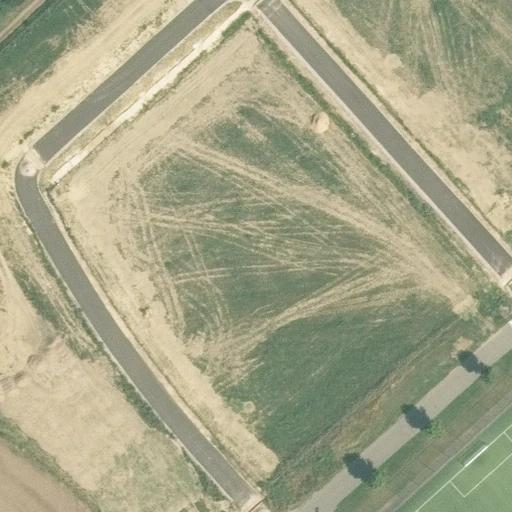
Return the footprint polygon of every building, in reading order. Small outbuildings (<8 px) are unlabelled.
[(309,0),(331,24),(350,7),(343,0),(309,0)] [(449,2),(446,0),(439,0),(434,4),(440,10),(449,2)] [(472,28),(478,23),(470,14),(464,19),(472,28)] [(466,34),(472,28),(464,19),(458,25),(466,34)] [(486,32),(478,23),(472,28),(480,37),(486,32)] [(240,28),(210,56),(233,85),(264,57),(240,28)] [(474,43),(480,37),(472,28),(466,34),(474,43)] [(388,46),(394,52),(403,44),(397,38),(388,46)] [(394,52),(388,46),(379,54),(385,60),(394,52)] [(380,80),(397,99),(430,70),(413,51),(380,80)] [(430,70),(397,99),(414,119),(446,89),(430,70)] [(248,103),(266,123),(297,94),(280,75),(248,103)] [(297,94),(266,123),(283,142),(315,114),(297,94)] [(459,104),(427,133),(444,152),(476,123),(459,104)] [(461,171),(493,143),(476,123),(444,152),(461,171)] [(295,156),(312,175),(344,147),(327,128),(295,156)] [(361,166),(344,147),(312,175),(329,194),(361,166)] [(488,157),(494,163),(503,155),(497,149),(488,157)] [(206,158),(214,167),(220,162),(212,153),(206,158)] [(494,163),(488,157),(479,165),(485,171),(494,163)] [(228,171),(220,162),(214,167),(222,176),(228,171)] [(374,181),(342,209),(359,228),(391,200),(374,181)] [(391,200),(359,228),(376,247),(408,219),(391,200)] [(511,200),(498,213),(511,229),(511,200)] [(261,219),(267,214),(259,205),(253,210),(261,219)] [(275,223),(267,214),(261,219),(269,228),(275,223)] [(401,244),(406,250),(415,242),(409,236),(401,244)] [(406,250),(401,244),(392,252),(397,259),(406,250)] [(308,272),(314,266),(306,257),(300,263),(308,272)] [(445,261),(427,276),(455,308),(472,292),(445,261)] [(363,271),(368,277),(377,269),(372,263),(363,271)] [(322,275),(314,266),(308,272),(316,281),(322,275)] [(359,285),(368,277),(363,271),(354,279),(359,285)] [(409,292),(437,324),(455,308),(427,276),(409,292)] [(437,324),(409,292),(391,308),(419,339),(437,324)] [(401,355),(419,339),(391,308),(373,324),(401,355)]
